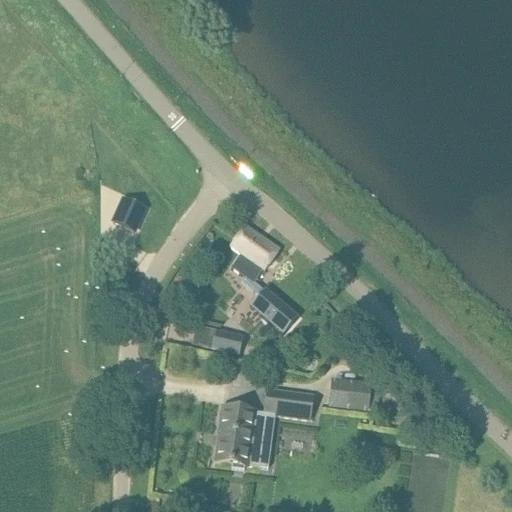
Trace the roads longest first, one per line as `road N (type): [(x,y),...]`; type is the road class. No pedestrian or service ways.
road 1 (tertiary): [(511,444),(231,178)]
road 2 (unclassified): [(121,511),(130,338),(144,287),(231,178)]
road 3 (tertiary): [(231,178),(68,0)]
